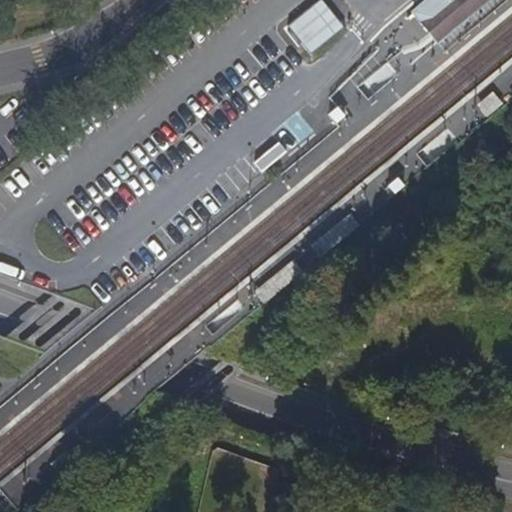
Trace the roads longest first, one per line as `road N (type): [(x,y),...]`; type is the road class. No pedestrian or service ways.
road 1 (unclassified): [(511,482),(254,412),(0,312)]
road 2 (unclassified): [(0,72),(98,35),(141,0)]
